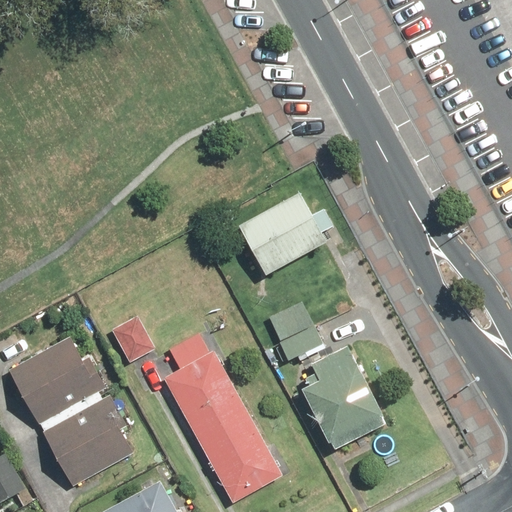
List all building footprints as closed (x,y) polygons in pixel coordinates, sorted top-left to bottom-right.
[(297,192),(236,226),(263,276),(325,242),(297,192)] [(305,304),(269,319),(286,360),(322,345),(305,304)] [(138,318),(112,331),(129,362),(154,349),(138,318)] [(179,370),(163,379),(231,502),(280,475),(201,332),(168,350),(179,370)] [(70,333),(7,367),(71,484),(133,450),(70,333)] [(308,385),(299,390),(331,450),(383,423),(344,347),(311,365),(315,372),(304,378),(308,385)] [(6,455),(0,458),(0,501),(24,488),(6,455)] [(176,511),(159,482),(104,511),(176,511)]
